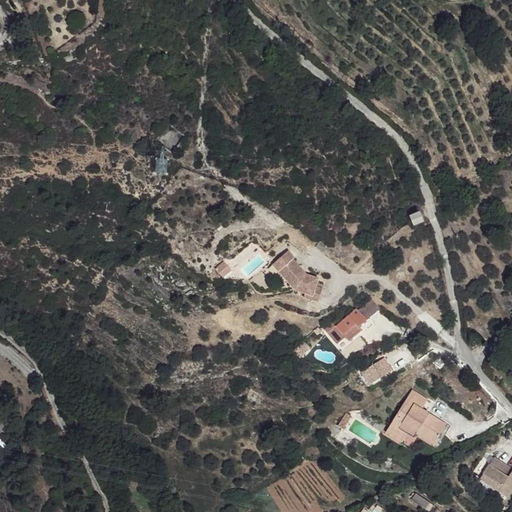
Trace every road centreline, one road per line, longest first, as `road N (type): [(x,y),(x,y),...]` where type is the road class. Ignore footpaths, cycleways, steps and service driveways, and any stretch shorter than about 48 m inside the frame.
road 1 (unclassified): [(236,0),(407,152),(444,257),(460,357),(511,408)]
road 2 (residential): [(0,330),(41,374),(107,511)]
